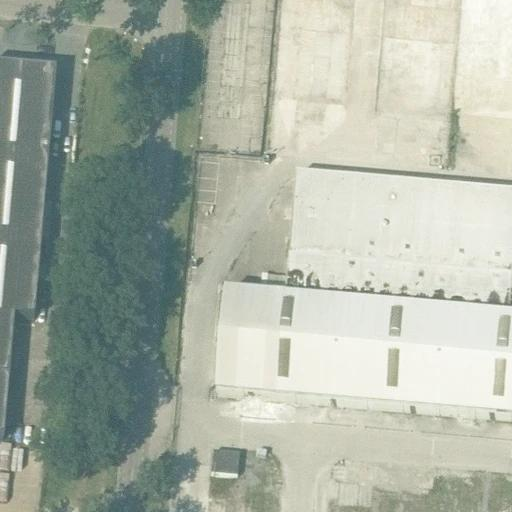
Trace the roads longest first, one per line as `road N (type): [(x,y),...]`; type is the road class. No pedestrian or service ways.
road 1 (unclassified): [(130,511),(174,16)]
road 2 (unknown): [(186,420),(190,325),(208,279),(283,157),(301,131),(320,124),(378,128)]
road 3 (unknown): [(310,439),(511,456)]
road 4 (unclassified): [(174,16),(0,0)]
road 5 (unknown): [(186,420),(310,439)]
